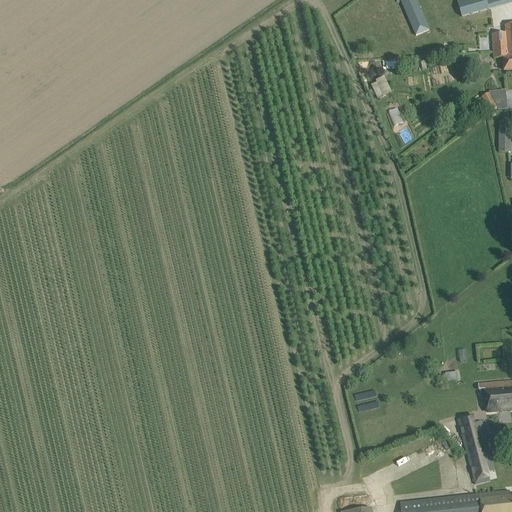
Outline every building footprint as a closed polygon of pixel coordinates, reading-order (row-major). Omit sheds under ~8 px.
[(400,0),(424,54),(437,49),(415,0),(400,0)] [(511,0),(462,0),(457,2),(462,17),(511,2),(511,0)] [(511,25),(505,26),(506,33),(493,34),(494,58),(503,57),(504,71),(511,70),(511,25)] [(377,84),(371,86),(377,99),(383,96),(377,84)] [(481,97),(489,113),(497,108),(489,93),(481,97)] [(511,153),(511,122),(499,122),(499,153),(511,153)] [(459,380),(459,372),(445,373),(445,381),(459,380)] [(511,381),(508,382),(478,385),(479,391),(485,390),(487,414),(511,411),(511,381)] [(473,416),(458,421),(466,453),(491,446),(485,421),(475,424),(473,416)] [(491,446),(466,453),(475,485),(489,481),(487,473),(497,470),(491,446)] [(402,465),(425,456),(423,452),(400,461),(402,465)] [(510,492),(500,493),(400,504),(401,511),(511,511),(511,496),(510,496),(510,492)]
